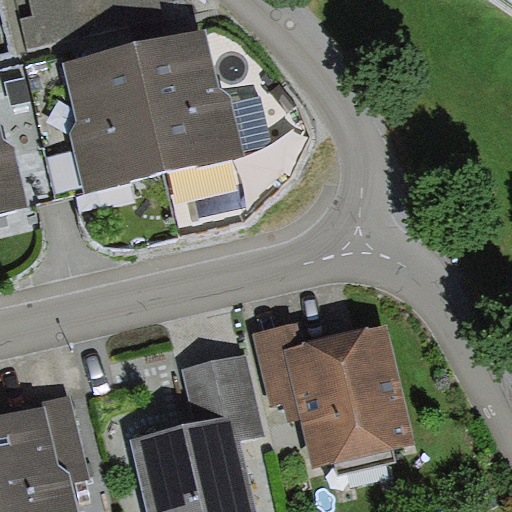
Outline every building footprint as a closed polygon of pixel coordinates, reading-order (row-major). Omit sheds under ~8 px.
[(3,0),(14,56),(195,21),(191,0),(3,0)] [(511,0),(477,0),(511,23),(511,0)] [(207,23),(131,42),(161,172),(238,154),(207,23)] [(131,42),(56,61),(87,188),(161,172),(131,42)] [(0,101),(0,214),(24,209),(0,101)] [(288,334),(252,343),(275,435),(298,430),(311,479),(417,453),(387,333),(293,356),(288,334)] [(194,426),(121,445),(138,511),(263,511),(246,445),(271,439),(248,354),(180,372),(194,426)] [(61,408),(0,422),(0,505),(1,511),(64,511),(61,495),(80,491),(61,408)]
